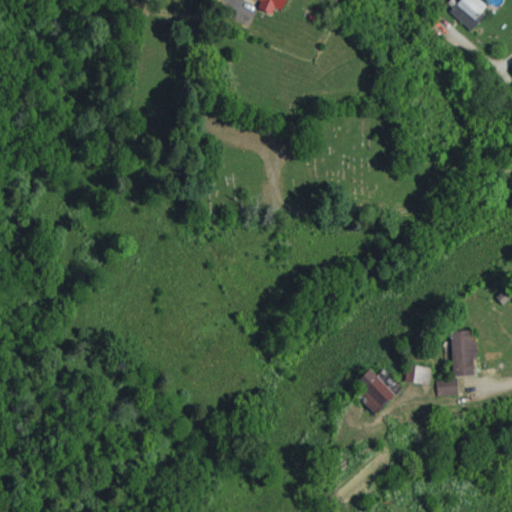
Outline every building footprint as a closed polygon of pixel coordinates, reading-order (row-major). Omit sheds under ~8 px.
[(248,0),(254,2),(251,11),(265,16),(268,9),(273,11),(276,0),(248,0)] [(454,0),(445,16),(468,31),(484,7),(473,0),(454,0)] [(448,378),(467,377),(467,360),(471,360),(471,342),(465,343),(464,332),(447,333),(448,378)] [(392,391),(376,369),(366,377),(361,370),(348,380),(369,408),(392,391)] [(452,398),(452,381),(433,380),(432,397),(452,398)]
